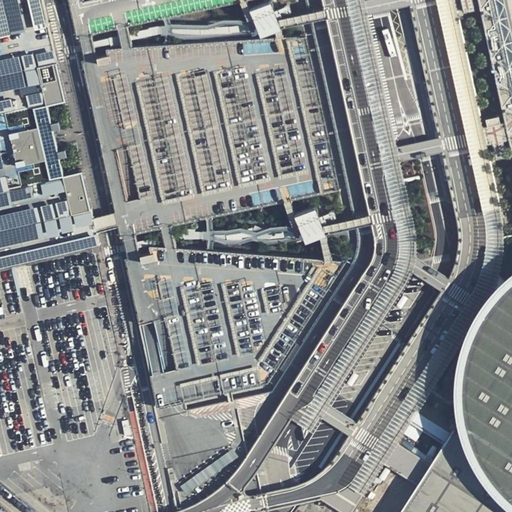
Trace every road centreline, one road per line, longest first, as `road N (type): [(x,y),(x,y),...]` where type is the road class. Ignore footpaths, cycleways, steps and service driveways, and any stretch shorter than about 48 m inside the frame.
road 1 (secondary): [(183,511),(246,472),(390,259),(391,229),(341,0)]
road 2 (unclassified): [(171,511),(58,0)]
road 3 (unknown): [(31,313),(59,448)]
